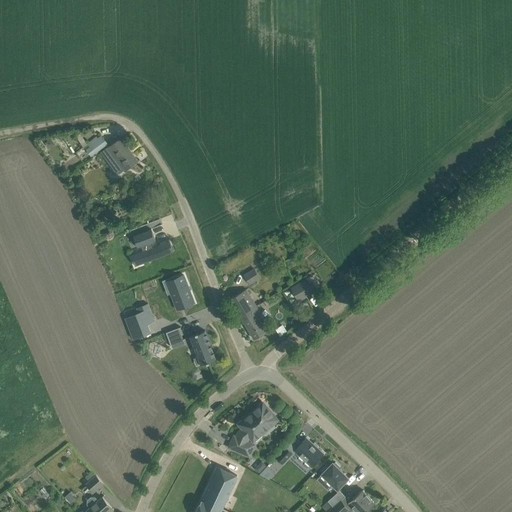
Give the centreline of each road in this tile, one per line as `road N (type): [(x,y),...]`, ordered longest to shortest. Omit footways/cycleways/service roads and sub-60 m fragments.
road 1 (residential): [(0,134),(100,119),(127,124),(148,145),(190,223),(251,373)]
road 2 (unclassified): [(265,372),(282,348),(511,158)]
road 3 (residential): [(413,511),(265,372)]
road 4 (unclassified): [(142,511),(192,422),(251,373)]
